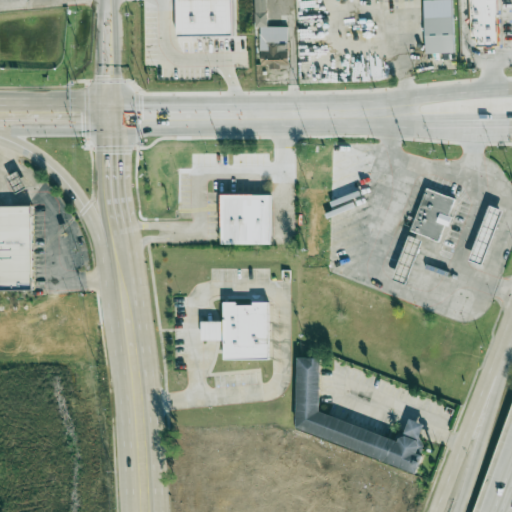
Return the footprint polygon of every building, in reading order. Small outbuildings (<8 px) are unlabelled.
[(177,0),(177,35),(232,34),(232,0),(177,0)] [(288,64),(288,26),(267,26),(266,0),(254,0),(255,27),(260,27),(261,68),(280,67),(280,64),(288,64)] [(452,0),(454,52),(427,53),(424,0),(452,0)] [(496,0),(469,0),(472,38),(476,38),(476,45),(498,44),(496,0)] [(10,176),(19,192),(29,187),(20,171),(10,176)] [(428,188),(457,199),(441,241),(413,231),(428,188)] [(224,193),(274,193),(274,242),(224,242),(224,193)] [(0,205),(33,205),(35,288),(1,289),(1,276),(0,276),(0,264),(1,264),(0,234),(0,205)] [(471,258),(491,205),(506,210),(486,264),(471,258)] [(412,235),(424,239),(408,283),(396,278),(412,235)] [(226,301),(239,301),(239,305),(256,305),(256,302),(270,302),(270,358),(226,358),(226,340),(226,321),(226,301)] [(226,321),(205,321),(205,340),(226,340),(226,321)] [(320,356),(297,356),(297,429),(416,473),(424,451),(420,439),(404,433),(398,436),(396,440),(320,411),(320,356)]
